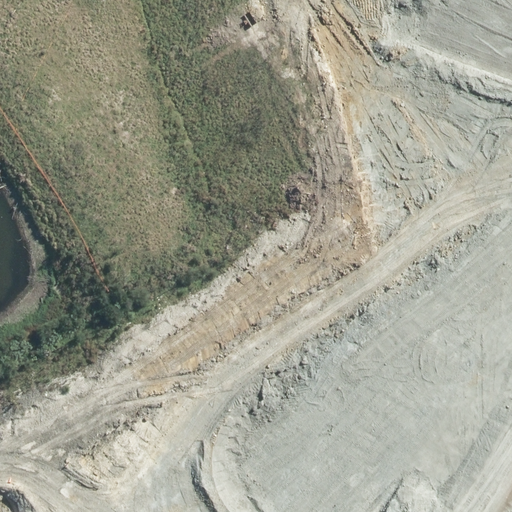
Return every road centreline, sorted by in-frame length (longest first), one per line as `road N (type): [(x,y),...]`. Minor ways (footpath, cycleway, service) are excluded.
road 1 (residential): [(511,67),(406,20),(346,38),(248,234)]
road 2 (residential): [(0,99),(138,188),(248,234)]
road 3 (residential): [(248,234),(511,329)]
